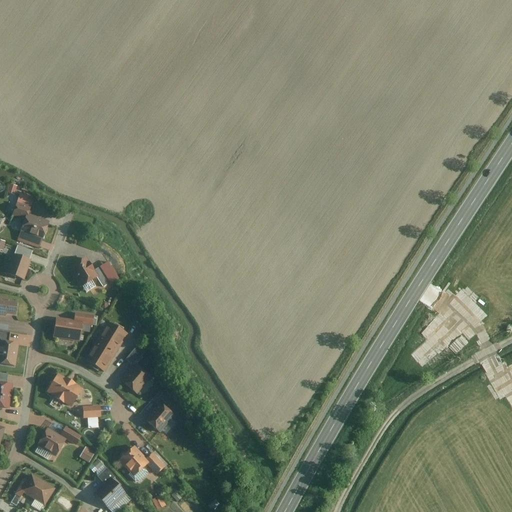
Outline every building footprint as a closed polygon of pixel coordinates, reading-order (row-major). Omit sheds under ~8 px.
[(18,187),(9,185),(7,193),(15,196),(18,187)] [(36,198),(21,193),(18,202),(33,206),(36,198)] [(11,217),(24,221),(17,241),(42,249),(50,225),(29,218),(32,211),(15,205),(11,217)] [(6,259),(1,273),(25,281),(34,253),(18,248),(15,256),(13,261),(6,259)] [(89,257),(70,268),(81,288),(98,278),(103,287),(110,283),(102,268),(96,271),(89,257)] [(11,277),(9,281),(22,285),(23,281),(11,277)] [(0,330),(10,332),(11,324),(12,316),(17,316),(18,308),(0,305),(0,330)] [(75,313),(75,321),(58,319),(56,338),(82,341),(83,325),(94,327),(95,315),(75,313)] [(127,333),(107,322),(86,360),(105,371),(127,333)] [(20,340),(0,338),(0,365),(17,367),(20,340)] [(125,360),(132,365),(144,351),(137,345),(125,360)] [(152,378),(138,366),(124,383),(138,395),(152,378)] [(84,388),(58,373),(46,394),(73,409),(84,388)] [(9,375),(0,374),(0,382),(7,383),(9,375)] [(0,408),(10,409),(12,383),(7,383),(0,382),(0,408)] [(174,413),(160,402),(145,420),(159,431),(174,413)] [(103,407),(83,408),(84,420),(88,419),(99,419),(103,419),(103,407)] [(99,419),(88,419),(89,429),(100,429),(99,419)] [(194,431),(183,426),(178,438),(189,443),(194,431)] [(61,437),(49,430),(36,454),(50,462),(53,456),(57,459),(67,441),(77,446),(82,436),(66,427),(61,437)] [(147,460),(135,447),(120,460),(132,473),(129,475),(138,485),(150,474),(145,469),(148,466),(158,477),(171,465),(158,450),(147,460)] [(97,454),(86,448),(80,458),(91,464),(97,454)] [(134,501),(100,462),(95,466),(101,473),(98,476),(104,483),(94,492),(104,503),(110,511),(117,505),(122,511),(134,501)] [(41,511),(56,489),(33,475),(21,493),(35,502),(32,508),(38,511),(41,511)] [(183,499),(177,492),(171,498),(178,505),(183,499)] [(161,496),(152,501),(159,511),(167,506),(161,496)] [(21,500),(17,497),(13,504),(17,506),(21,500)]
